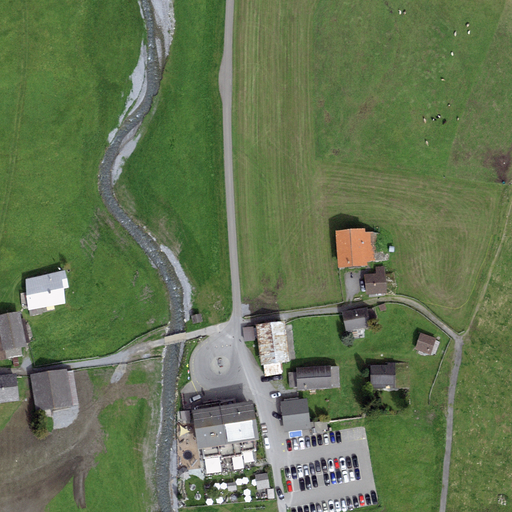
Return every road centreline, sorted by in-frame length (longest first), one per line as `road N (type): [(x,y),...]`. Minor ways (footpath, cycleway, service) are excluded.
road 1 (tertiary): [(233,0),(227,77),(236,307),(267,416)]
road 2 (track): [(0,371),(119,361),(238,324)]
road 3 (track): [(441,511),(462,339)]
